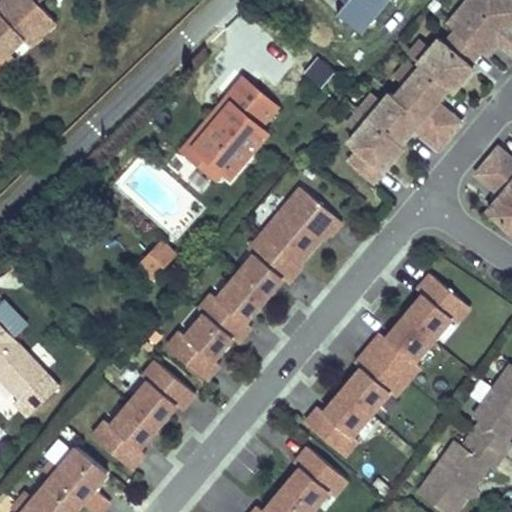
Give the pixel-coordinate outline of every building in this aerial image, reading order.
[(0,58),(6,52),(17,42),(26,49),(50,28),(32,8),(40,0),(9,0),(4,5),(0,1),(0,58)] [(342,0),(345,3),(336,14),(361,34),(388,2),(386,0),(342,0)] [(511,29),(508,26),(511,21),(511,0),(479,0),(476,4),(471,0),(468,0),(448,24),(456,30),(480,51),(484,54),(496,39),(511,53),(511,52),(511,29)] [(470,63),(480,51),(456,30),(446,42),(440,37),(430,48),(418,63),(421,65),(448,87),(452,91),(473,66),(470,63)] [(418,63),(430,48),(421,40),(409,54),(418,63)] [(0,79),(17,64),(6,52),(0,58),(0,79)] [(322,88),(336,71),(319,56),(305,73),(322,88)] [(405,84),(418,68),(409,60),(395,76),(405,84)] [(436,101),(448,87),(421,65),(418,68),(405,84),(395,95),(422,118),(426,114),(450,135),(461,122),(436,101)] [(231,177),(269,133),(261,127),(278,106),(243,78),(226,99),(231,103),(194,146),(226,173),(231,177)] [(450,135),(426,114),(422,118),(395,95),(391,91),(370,116),(402,143),(409,133),(416,126),(421,131),(420,132),(439,148),(450,135)] [(226,173),(194,146),(231,103),(226,99),(224,97),(179,150),(218,182),(226,173)] [(357,132),(370,116),(360,108),(347,124),(357,132)] [(373,182),(404,145),(402,143),(370,116),(357,132),(349,141),(359,149),(348,162),(373,182)] [(415,138),(420,132),(421,131),(416,126),(409,133),(415,138)] [(511,158),(499,147),(487,160),(511,180),(511,181),(509,185),(511,187),(511,158)] [(511,181),(511,180),(487,160),(477,174),(496,190),(497,188),(502,193),(497,200),(488,211),(511,230),(511,187),(509,185),(511,181)] [(330,235),(341,220),(301,186),(260,234),(297,264),(320,237),(325,231),(330,235)] [(497,200),(502,193),(497,188),(496,190),(491,195),(497,200)] [(287,282),(299,267),(300,266),(297,264),(260,234),(248,249),(254,253),(235,275),(263,299),(269,292),(282,277),(287,282)] [(152,277),(175,253),(163,242),(142,264),(147,268),(145,270),(152,277)] [(456,322),(469,306),(430,273),(416,288),(422,294),(409,308),(404,315),(432,339),(450,317),(456,322)] [(245,321),(258,305),(263,299),(235,275),(217,297),(212,292),(198,309),(204,313),(232,337),(237,341),(251,325),(245,321)] [(5,303),(0,308),(0,325),(13,339),(27,326),(5,303)] [(226,344),(232,337),(204,313),(185,335),(180,330),(167,346),(206,379),(219,363),(214,359),(226,344)] [(414,361),(432,339),(404,315),(398,322),(385,337),(380,333),(368,347),(407,380),(419,365),(414,361)] [(0,325),(0,380),(19,400),(16,404),(28,416),(59,387),(13,339),(0,325)] [(394,396),(407,380),(368,347),(354,363),(360,368),(348,382),(342,389),(371,412),(388,391),(394,396)] [(195,393),(155,360),(142,376),(147,380),(129,403),(157,426),(163,419),(176,404),(181,409),(195,393)] [(511,364),(474,416),(482,421),(473,434),(504,456),(511,443),(511,441),(508,439),(511,434),(511,364)] [(352,435),(371,412),(342,389),(336,396),(323,411),(317,407),(304,423),(344,456),(357,439),(352,435)] [(157,426),(129,403),(110,424),(105,420),(91,436),(131,469),(144,453),(139,448),(152,433),(157,426)] [(456,511),(468,495),(467,487),(475,485),(490,465),(494,469),(504,456),(473,434),(464,446),(456,440),(419,492),(446,511),(456,511)] [(107,472),(76,446),(58,468),(50,462),(43,471),(51,477),(52,476),(82,502),(93,511),(100,511),(109,501),(94,488),(99,481),(107,472)] [(334,495),(347,479),(308,446),(294,462),(300,466),(288,481),(282,488),(309,511),(310,511),(328,490),(334,495)] [(26,491),(19,500),(33,511),(73,511),(75,511),(82,502),(52,476),(51,477),(34,498),(26,491)] [(477,494),(475,485),(467,487),(468,495),(477,494)] [(309,511),(282,488),(276,495),(263,511),(257,506),(252,511),(309,511)] [(16,511),(33,511),(19,500),(12,508),(16,511)]
